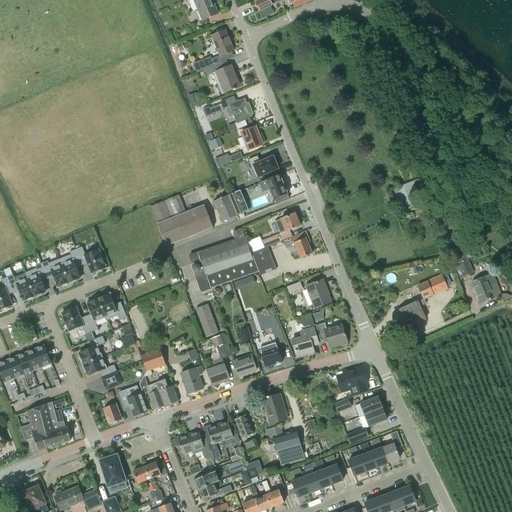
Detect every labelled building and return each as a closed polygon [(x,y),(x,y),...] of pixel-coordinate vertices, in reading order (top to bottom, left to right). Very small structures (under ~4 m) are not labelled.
[(192,0),(202,21),(218,14),(212,0),(182,0),(184,3),(189,0),(192,0)] [(272,5),(269,0),(261,0),(256,3),(260,11),(272,5)] [(290,0),(294,8),(313,0),(290,0)] [(220,57),(233,51),(225,31),(212,37),(220,57)] [(197,73),(207,69),(219,63),(217,58),(217,57),(211,59),(210,57),(200,61),(193,64),(197,73)] [(216,73),(213,74),(221,94),(225,93),(240,87),(231,67),(229,68),(226,61),(214,67),(216,73)] [(188,97),(194,111),(208,105),(206,101),(199,103),(195,94),(188,97)] [(210,108),(203,110),(207,119),(213,116),(213,115),(224,111),(227,109),(229,115),(232,116),(234,115),(238,124),(236,125),(238,130),(247,126),(245,121),(252,118),(251,115),(253,115),(248,104),(247,104),(245,100),(237,103),(234,97),(220,103),(221,105),(211,110),(210,108)] [(226,119),(229,125),(237,122),(234,116),(226,119)] [(249,151),(263,145),(256,127),(242,133),(249,151)] [(222,147),(219,138),(210,142),(213,150),(222,147)] [(232,163),(243,159),(241,153),(230,158),(232,163)] [(218,167),(231,163),(229,154),(216,158),(218,167)] [(256,179),(278,170),(273,158),(260,163),(257,156),(248,160),(256,179)] [(266,181),(260,184),(263,192),(270,190),(274,200),(275,202),(273,203),(274,205),(283,202),(281,198),(288,194),(282,179),(279,180),(277,176),(266,181)] [(393,199),(404,201),(405,205),(406,205),(408,209),(420,205),(418,200),(418,199),(417,196),(425,193),(420,179),(390,191),(393,199)] [(228,197),(237,216),(243,214),(235,194),(228,197)] [(204,206),(186,213),(179,197),(151,208),(167,247),(213,228),(204,206)] [(237,216),(228,197),(215,202),(223,222),(237,216)] [(295,214),(275,222),(280,234),(286,232),(287,232),(300,226),(295,214)] [(236,240),(199,253),(189,256),(193,265),(191,268),(201,294),(211,290),(211,289),(231,282),(259,272),(251,254),(250,254),(241,229),(233,232),(236,240)] [(301,259),(313,254),(304,233),(291,239),(293,244),(295,244),(301,259)] [(265,248),(281,241),(279,235),(262,242),(260,237),(248,242),(253,254),(265,249),(265,248)] [(76,251),(82,266),(87,264),(92,275),(96,273),(96,274),(102,272),(101,271),(105,269),(104,266),(105,265),(100,254),(99,255),(98,251),(85,256),(82,248),(76,251)] [(253,254),(261,276),(277,269),(268,248),(265,249),(253,254)] [(59,260),(69,284),(71,283),(71,285),(77,282),(76,281),(80,280),(79,279),(80,278),(76,268),(82,266),(76,251),(69,253),(70,255),(59,260)] [(462,278),(473,273),(465,254),(451,260),(458,276),(461,275),(462,278)] [(41,264),(47,280),(53,277),(57,288),(58,287),(58,288),(62,287),(62,288),(68,286),(68,284),(69,284),(59,260),(48,264),(47,262),(41,264)] [(25,274),(35,298),(36,297),(37,298),(42,296),(42,295),(45,293),(45,292),(46,292),(42,282),(47,280),(41,264),(35,267),(36,269),(25,274)] [(13,276),(7,278),(13,293),(19,291),(23,301),(24,301),(24,302),(27,301),(28,302),(34,300),(33,298),(35,298),(25,274),(14,278),(13,276)] [(492,275),(472,283),(481,304),(501,296),(492,275)] [(447,289),(441,276),(417,287),(423,300),(424,300),(447,289)] [(4,288),(0,289),(0,311),(2,311),(3,312),(9,310),(8,308),(12,307),(7,296),(13,293),(7,278),(1,281),(4,288)] [(237,291),(245,288),(242,280),(234,283),(237,291)] [(315,308),(332,302),(324,280),(307,286),(315,308)] [(290,294),(303,289),(301,282),(288,287),(290,294)] [(100,299),(98,299),(105,318),(106,321),(118,317),(120,321),(126,319),(120,303),(114,306),(110,295),(109,296),(109,295),(105,296),(105,295),(99,297),(100,299)] [(91,315),(85,317),(91,332),(97,330),(94,322),(105,318),(98,299),(97,300),(96,299),(90,301),(91,302),(87,303),(88,304),(87,305),(91,315)] [(423,300),(398,311),(402,319),(401,319),(402,320),(401,323),(402,327),(405,328),(405,329),(414,325),(415,329),(422,326),(420,322),(426,320),(419,306),(425,304),(424,300),(423,300)] [(208,304),(196,309),(206,337),(218,332),(208,304)] [(63,317),(63,318),(67,329),(68,328),(69,332),(82,327),(85,335),(91,332),(85,317),(80,319),(75,308),(72,310),(71,309),(65,311),(66,312),(62,314),(63,317)] [(316,322),(323,320),(321,312),(313,314),(316,322)] [(314,324),(311,314),(305,315),(306,318),(296,320),(297,324),(301,323),(302,324),(303,327),(314,324)] [(325,323),(316,326),(321,341),(327,339),(330,348),(340,345),(340,347),(348,345),(348,343),(342,325),(327,329),(325,323)] [(133,335),(129,326),(122,329),(126,337),(133,335)] [(311,344),(318,342),(314,328),(301,332),(302,338),(292,341),(297,358),(314,353),(311,344)] [(244,343),(251,340),(248,329),(240,331),(244,343)] [(233,356),(229,344),(226,335),(219,337),(223,346),(227,358),(233,356)] [(131,336),(123,339),(126,347),(135,344),(131,336)] [(82,363),(83,365),(101,357),(97,346),(105,343),(102,337),(87,343),(89,349),(79,353),(79,354),(78,354),(80,358),(79,358),(81,364),(82,363)] [(223,346),(219,337),(214,339),(221,360),(213,363),(215,367),(206,369),(212,387),(230,381),(223,360),(227,358),(223,346)] [(266,368),(282,363),(276,344),(260,350),(266,368)] [(44,347),(35,351),(42,367),(51,363),(44,347)] [(160,350),(141,356),(147,372),(165,366),(160,350)] [(35,351),(25,354),(32,371),(42,367),(35,351)] [(191,362),(198,359),(195,351),(188,353),(191,362)] [(23,375),(32,371),(25,354),(16,358),(23,375)] [(239,378),(257,372),(251,356),(234,362),(239,378)] [(83,365),(83,366),(82,367),(84,373),(86,372),(87,376),(88,375),(88,376),(98,372),(101,378),(109,375),(116,372),(114,365),(106,369),(101,357),(83,365)] [(14,378),(23,375),(16,358),(7,362),(14,378)] [(14,378),(7,362),(0,364),(0,372),(4,382),(14,378)] [(203,390),(201,384),(199,377),(203,375),(204,373),(202,367),(196,369),(181,374),(188,395),(203,390)] [(367,384),(363,368),(351,372),(349,371),(346,372),(345,374),(343,374),(344,375),(337,377),(339,384),(346,382),(348,390),(350,389),(353,396),(368,391),(366,384),(367,384)] [(116,372),(109,375),(101,378),(106,390),(121,384),(116,372)] [(155,410),(177,403),(171,387),(166,389),(163,382),(148,387),(145,376),(140,384),(143,393),(148,392),(155,410)] [(147,413),(137,386),(119,393),(125,408),(131,406),(135,417),(138,416),(138,417),(144,415),(144,414),(147,413)] [(108,400),(114,398),(112,392),(106,394),(108,400)] [(270,425),(287,420),(280,395),(270,398),(270,397),(267,398),(267,399),(263,400),(270,425)] [(365,416),(378,411),(382,409),(378,398),(360,405),(365,416)] [(66,405),(64,399),(54,402),(56,409),(66,405)] [(335,405),(338,413),(351,408),(348,400),(335,405)] [(38,451),(47,448),(43,438),(45,436),(45,434),(44,434),(43,431),(49,429),(48,426),(57,423),(52,404),(33,410),(33,411),(36,423),(20,428),(25,441),(34,438),(38,451)] [(104,409),(110,425),(111,424),(113,425),(116,424),(116,423),(121,421),(119,414),(120,414),(117,405),(104,409)] [(382,409),(378,411),(365,416),(369,428),(387,421),(382,409)] [(237,417),(237,419),(235,420),(242,439),(253,434),(246,416),(243,417),(242,415),(237,417)] [(62,422),(57,423),(48,426),(49,429),(43,431),(44,434),(45,434),(45,436),(43,438),(47,448),(69,442),(66,429),(64,429),(62,422)] [(228,422),(218,426),(223,442),(231,440),(232,445),(237,444),(235,436),(233,437),(228,422)] [(216,445),(220,443),(223,442),(218,426),(208,429),(211,438),(206,439),(211,453),(212,452),(218,450),(216,445)] [(281,467),(305,460),(297,431),(283,435),(281,426),(266,431),(268,440),(273,438),(281,467)] [(365,429),(346,436),(350,444),(368,437),(365,429)] [(202,453),(203,455),(204,458),(206,459),(212,458),(211,453),(206,439),(201,441),(198,432),(188,435),(194,452),(195,455),(202,453)] [(394,444),(382,449),(388,464),(399,459),(395,450),(402,447),(396,433),(390,435),(394,444)] [(194,452),(188,435),(178,439),(181,446),(184,455),(194,452)] [(178,439),(172,441),(174,448),(181,446),(178,439)] [(253,441),(244,444),(247,451),(256,448),(253,441)] [(371,453),(376,468),(388,464),(382,449),(371,453)] [(371,453),(360,457),(365,472),(376,468),(371,453)] [(117,456),(113,458),(110,456),(104,458),(103,461),(101,462),(109,487),(125,482),(117,456)] [(365,472),(360,457),(348,462),(354,476),(365,472)] [(233,464),(236,470),(244,467),(242,461),(233,464)] [(157,463),(145,467),(150,480),(154,478),(161,475),(157,463)] [(192,476),(201,473),(199,466),(189,470),(192,476)] [(326,471),(331,485),(343,481),(337,466),(326,471)] [(133,472),(138,484),(149,480),(145,467),(133,472)] [(250,476),(257,474),(254,468),(248,470),(250,476)] [(197,491),(214,485),(219,483),(215,471),(207,473),(208,476),(193,481),(197,491)] [(331,485),(326,471),(314,475),(320,490),(331,485)] [(249,478),(247,472),(240,475),(243,480),(249,478)] [(320,490),(314,475),(303,479),(309,494),(320,490)] [(309,494),(303,479),(292,483),(295,493),(297,498),(309,494)] [(292,483),(287,485),(290,495),(294,494),(295,493),(292,483)] [(230,486),(222,489),(216,492),(214,485),(197,491),(201,501),(215,495),(216,497),(224,495),(232,492),(230,486)] [(398,492),(404,507),(415,503),(410,487),(398,492)] [(41,511),(44,511),(48,511),(38,488),(24,494),(31,510),(39,507),(41,511)] [(61,511),(84,501),(88,511),(102,505),(96,491),(82,497),(78,488),(62,494),(61,491),(56,493),(57,496),(55,497),(61,511)] [(269,488),(265,490),(267,496),(272,508),(284,503),(279,491),(271,494),(269,488)] [(161,491),(155,493),(158,502),(164,499),(161,491)] [(404,507),(398,492),(387,496),(393,511),(404,507)] [(252,494),(255,500),(259,511),(261,511),(272,508),(267,496),(258,499),(256,493),(252,494)] [(380,511),(390,511),(393,511),(387,496),(376,500),(380,511)] [(104,503),(107,511),(120,511),(115,499),(104,503)] [(211,510),(205,511),(222,511),(229,510),(227,504),(224,505),(222,500),(218,501),(209,505),(211,510)] [(244,511),(259,511),(255,500),(242,505),(244,511)] [(380,511),(376,500),(364,504),(367,511),(380,511)]
